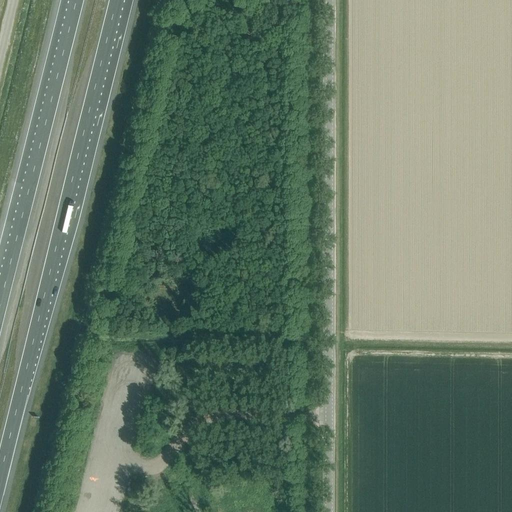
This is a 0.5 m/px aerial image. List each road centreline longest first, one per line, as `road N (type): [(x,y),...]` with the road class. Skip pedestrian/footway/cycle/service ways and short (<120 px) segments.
road 1 (unclassified): [(328,511),(329,0)]
road 2 (motorway): [(0,473),(115,0)]
road 3 (motorway): [(75,0),(0,304)]
